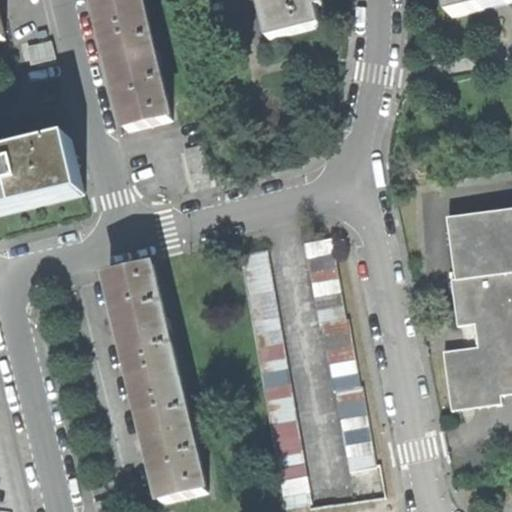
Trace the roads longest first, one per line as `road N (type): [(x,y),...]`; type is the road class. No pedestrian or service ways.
road 1 (residential): [(129,241),(4,273),(64,511)]
road 2 (residential): [(369,181),(426,511)]
road 3 (residential): [(71,0),(129,241)]
road 4 (residential): [(369,181),(129,241)]
road 5 (unknown): [(95,250),(153,484)]
road 6 (residential): [(377,0),(369,181)]
